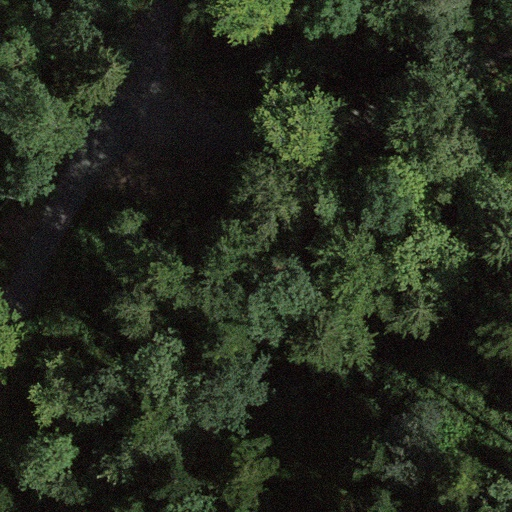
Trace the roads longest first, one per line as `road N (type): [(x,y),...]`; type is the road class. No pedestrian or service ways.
road 1 (track): [(511,20),(350,115),(117,107)]
road 2 (residential): [(170,0),(117,107),(6,223),(0,252)]
